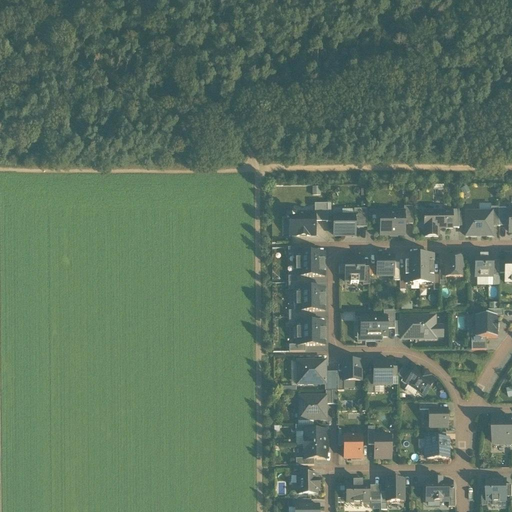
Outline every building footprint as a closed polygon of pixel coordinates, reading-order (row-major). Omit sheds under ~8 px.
[(466,187),(459,191),(463,196),(470,193),(466,187)] [(320,188),(312,188),(312,197),(320,197),(320,188)] [(314,215),(315,223),(327,223),(327,205),(314,205),(314,215)] [(479,213),(491,213),(491,209),(491,205),(479,205),(479,213)] [(404,213),(404,226),(412,226),(412,207),(404,207),(404,213)] [(498,227),(508,227),(508,213),(508,209),(498,209),(498,227)] [(354,218),(354,229),(366,229),(366,210),(354,211),(354,218)] [(289,221),(289,237),(299,237),(299,235),(307,235),(307,237),(315,237),(315,223),(314,215),(295,215),(293,213),(289,213),(287,215),(287,219),(289,221)] [(404,226),(404,213),(388,213),(388,217),(380,217),(380,236),(404,236),(404,226)] [(451,230),(451,213),(424,214),(424,238),(438,238),(438,230),(451,230)] [(465,213),(465,215),(465,227),(466,237),(491,237),(491,227),(491,213),(479,213),(465,213)] [(333,218),(333,237),(354,237),(354,229),(354,218),(342,218),(333,218)] [(304,278),(324,278),(324,255),(304,255),(296,255),(296,256),(296,261),(296,272),(296,278),(304,278)] [(492,278),(492,276),(492,262),(492,256),(475,256),(475,278),(477,278),(492,278)] [(376,257),(377,278),(393,277),(393,264),(393,257),(376,257)] [(410,263),(405,263),(405,277),(405,285),(419,285),(419,257),(410,257),(410,263)] [(427,263),(427,257),(419,257),(419,285),(433,285),(433,277),(433,263),(427,263)] [(463,258),(444,259),(445,271),(445,278),(463,278),(463,258)] [(363,268),(363,261),(354,261),(354,259),(345,259),(345,267),(345,277),(345,284),(350,284),(350,285),(358,285),(358,283),(363,283),(363,268)] [(492,278),(477,278),(477,287),(492,287),(492,278)] [(324,290),(304,290),(296,290),(296,291),(296,312),(296,313),(304,313),(324,312),(324,290)] [(401,304),(401,312),(412,312),(412,303),(401,304)] [(383,312),(383,318),(386,318),(386,330),(394,330),(394,323),(394,312),(383,312)] [(497,318),(496,317),(488,317),(475,317),(475,332),(475,339),(486,339),(497,339),(497,332),(498,332),(498,324),(497,324),(497,318)] [(361,338),(365,338),(375,338),(382,338),(387,338),(386,330),(386,318),(383,318),(360,318),(360,323),(361,338)] [(401,337),(401,340),(419,340),(421,338),(442,338),(442,328),(434,328),(434,318),(400,318),(400,323),(401,337)] [(357,343),(365,343),(365,338),(361,338),(360,323),(356,323),(357,343)] [(324,324),(304,325),(296,325),(296,346),(296,347),(304,347),(324,347),(324,324)] [(475,339),(475,332),(471,332),(471,351),(486,351),(486,339),(475,339)] [(343,363),(343,374),(343,383),(354,383),(360,383),(360,362),(343,363)] [(373,363),(374,377),(374,386),(391,386),(391,378),(391,368),(391,362),(373,363)] [(297,363),(297,386),(324,386),(325,386),(325,374),(325,363),(297,363)] [(397,376),(402,380),(407,373),(408,372),(403,368),(397,376)] [(423,373),(417,369),(412,376),(407,384),(408,385),(417,391),(418,392),(418,394),(422,396),(424,396),(435,382),(429,377),(430,377),(423,373)] [(407,384),(412,376),(407,373),(402,380),(400,383),(405,386),(407,384)] [(324,392),(325,392),(337,392),(337,374),(325,374),(325,386),(324,386),(324,392)] [(417,391),(408,385),(404,391),(413,397),(417,391)] [(325,406),(337,406),(337,392),(325,392),(325,398),(325,406)] [(313,421),(325,421),(325,406),(325,398),(299,399),(299,407),(298,407),(298,412),(299,413),(299,421),(313,421)] [(447,429),(447,411),(437,411),(428,411),(428,429),(447,429)] [(497,446),(509,446),(509,445),(511,444),(511,425),(511,426),(511,418),(493,418),(493,445),(497,445),(497,446)] [(295,447),(303,447),(303,439),(304,439),(304,433),(295,434),(295,447)] [(303,439),(303,447),(326,446),(325,433),(313,433),(304,433),(304,439),(303,439)] [(390,437),(373,437),(374,460),(391,460),(390,437)] [(344,438),(344,460),(361,460),(361,438),(344,438)] [(426,450),(426,460),(446,459),(446,447),(448,447),(448,440),(446,440),(428,441),(426,441),(426,450)] [(426,450),(426,441),(418,441),(418,450),(426,450)] [(326,461),(326,446),(303,447),(303,454),(305,454),(305,460),(305,461),(313,461),(326,461)] [(298,495),(316,495),(316,490),(318,490),(318,482),(316,482),(316,477),(312,477),(300,477),(298,477),(298,495)] [(386,504),(403,504),(403,481),(386,481),(386,494),(386,504)] [(448,482),(425,483),(425,502),(448,502),(448,490),(448,482)] [(506,482),(487,482),(487,489),(487,501),(488,501),(493,501),(493,503),(500,503),(500,501),(506,501),(506,498),(506,486),(506,482)] [(347,504),(368,504),(368,488),(368,486),(361,486),(361,484),(353,484),(353,486),(346,486),(347,504)] [(370,504),(380,504),(380,487),(368,488),(368,504),(370,504)]
